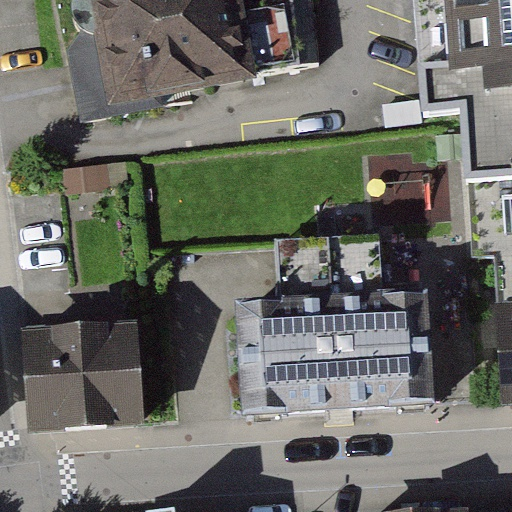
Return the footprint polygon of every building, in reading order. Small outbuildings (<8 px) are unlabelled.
[(289,0),(83,0),(106,117),(305,80),(289,0)] [(511,0),(415,0),(425,121),(461,119),(466,190),(506,187),(508,211),(511,210),(511,0)] [(511,299),(493,300),(493,315),(498,414),(511,413),(511,299)] [(422,304),(230,319),(238,425),(430,411),(422,304)] [(136,320),(24,329),(32,435),(144,427),(136,320)]
